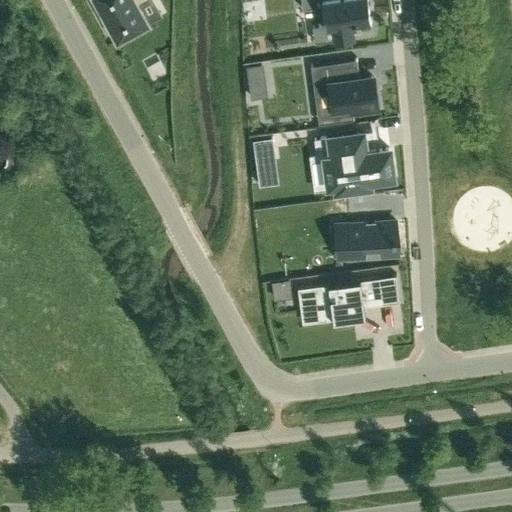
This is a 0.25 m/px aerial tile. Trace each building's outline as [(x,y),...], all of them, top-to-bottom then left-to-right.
[(97,0),(101,8),(107,20),(108,20),(118,38),(148,22),(137,2),(139,0),(97,0)] [(301,0),(302,9),(317,7),(320,27),(332,25),(334,40),(355,37),(353,23),(371,20),(368,0),(301,0)] [(357,57),(311,63),(315,91),(330,89),(333,107),(351,105),(352,111),(379,108),(376,86),(373,87),(371,74),(356,76),(354,60),(357,59),(357,57)] [(261,64),(248,66),(249,78),(263,76),(261,64)] [(333,154),(326,155),(330,183),(337,182),(337,187),(370,183),(369,177),(393,174),(389,147),(366,150),(363,130),(330,135),(333,154)] [(272,136),(252,139),(258,185),(278,182),(272,136)] [(0,175),(2,179),(22,162),(6,143),(0,147),(0,149),(7,158),(6,164),(0,169),(0,175)] [(396,220),(348,223),(350,256),(398,253),(396,220)] [(378,276),(361,278),(329,282),(329,283),(298,287),(298,289),(301,289),(302,298),(304,312),(305,322),(329,318),(330,319),(334,318),(334,320),(351,318),(353,318),(366,316),(364,306),(382,303),(379,278),(378,276)] [(275,296),(283,295),(281,277),(272,278),(275,296)]
